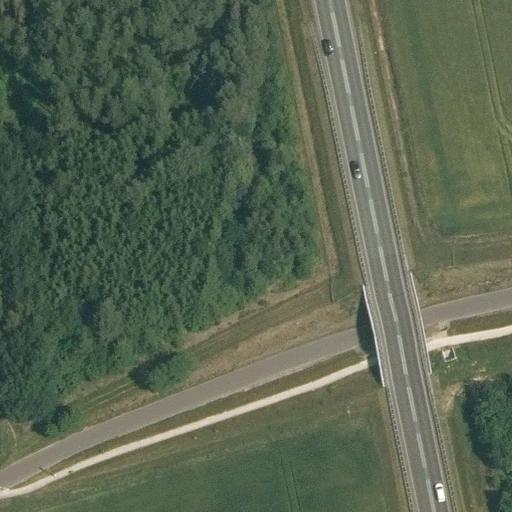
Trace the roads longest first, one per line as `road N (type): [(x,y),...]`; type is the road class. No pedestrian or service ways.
road 1 (unclassified): [(0,486),(62,450),(251,375),(432,315),(511,298)]
road 2 (trunk): [(433,511),(329,0)]
